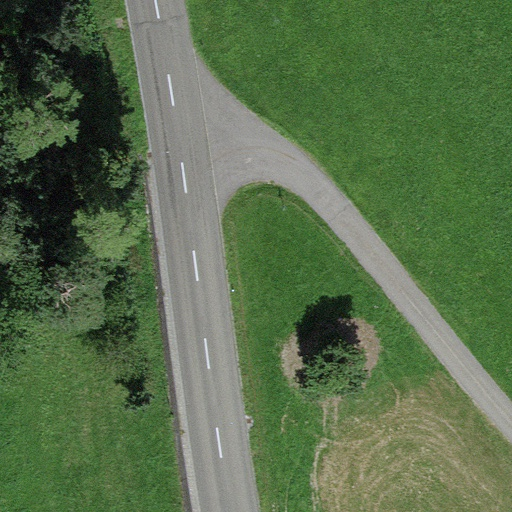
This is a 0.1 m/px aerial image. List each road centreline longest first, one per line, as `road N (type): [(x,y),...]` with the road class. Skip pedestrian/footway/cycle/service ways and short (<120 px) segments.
road 1 (residential): [(511,423),(271,150),(184,157)]
road 2 (tertiary): [(238,511),(184,157)]
road 3 (tertiary): [(184,157),(153,0)]
